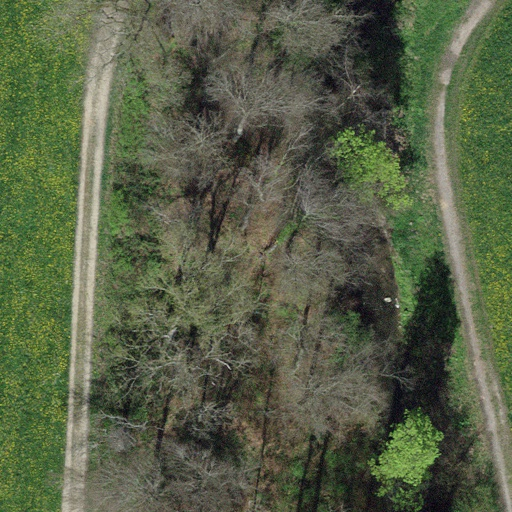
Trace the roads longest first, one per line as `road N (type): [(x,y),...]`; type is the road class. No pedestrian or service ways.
road 1 (track): [(511,508),(443,198),(436,78),(486,0)]
road 2 (track): [(119,0),(109,20),(82,261),(73,511)]
